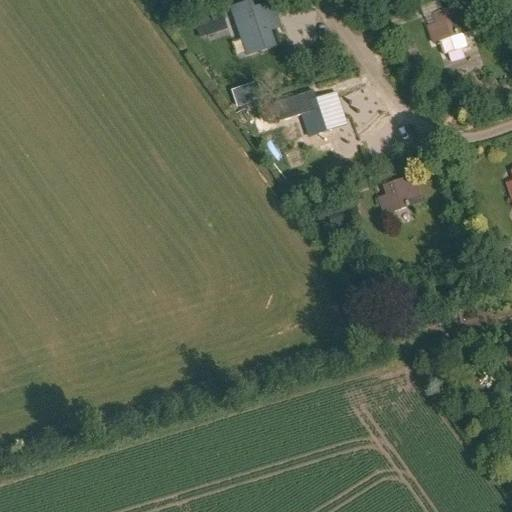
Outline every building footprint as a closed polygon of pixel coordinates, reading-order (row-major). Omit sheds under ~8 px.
[(166,0),(160,2),(163,12),(179,7),(176,0),(166,0)] [(487,0),(490,9),(498,7),(496,0),(487,0)] [(242,41),(279,28),(270,2),(240,12),(243,21),(236,24),(242,41)] [(433,43),(470,31),(461,4),(432,13),(436,25),(428,27),(433,43)] [(497,13),(484,17),(487,27),(501,23),(497,13)] [(222,14),(202,21),(207,38),(216,36),(214,30),(226,25),(222,14)] [(307,132),(344,119),(335,93),(307,102),(310,111),(301,114),(307,132)] [(273,120),(269,107),(259,110),(263,123),(273,120)] [(384,216),(421,203),(412,177),(383,187),(386,195),(377,198),(384,216)] [(332,231),(347,226),(342,211),(327,216),(332,231)] [(499,270),(511,276),(511,254),(507,252),(499,270)]
